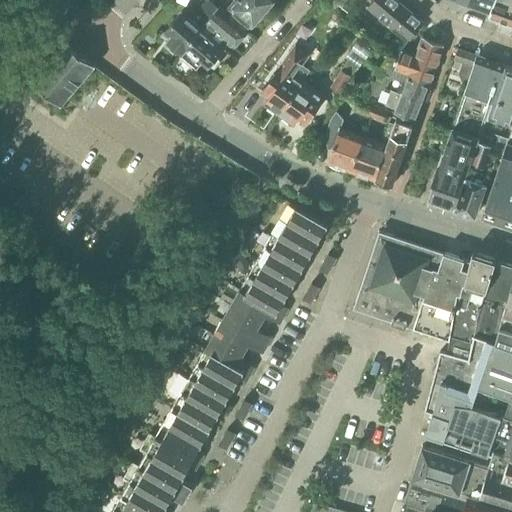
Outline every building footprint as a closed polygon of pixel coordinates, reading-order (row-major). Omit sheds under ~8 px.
[(220,9),(210,0),(205,0),(200,6),(212,17),(208,23),(206,21),(200,27),(224,48),(228,43),(233,47),(248,30),(221,8),(220,9)] [(265,9),(255,0),(233,0),(229,6),(252,25),(265,9)] [(255,0),(265,9),(272,0),(255,0)] [(341,0),(339,4),(349,12),(357,0),(341,0)] [(411,35),(423,20),(399,0),(373,0),(368,6),(393,26),(395,23),(411,35)] [(494,0),(469,0),(469,2),(490,10),(490,12),(491,12),(494,0)] [(511,0),(494,0),(491,12),(511,19),(511,0)] [(200,27),(181,11),(162,34),(168,39),(167,41),(171,45),(169,47),(176,53),(177,51),(181,54),(185,48),(184,46),(200,27)] [(224,48),(200,27),(184,46),(185,48),(181,54),(196,67),(200,62),(207,69),(225,48),(224,48)] [(444,44),(423,36),(416,53),(404,48),(399,59),(395,58),(388,66),(430,82),(444,44)] [(61,103),(95,63),(64,41),(32,78),(61,103)] [(385,49),(378,43),(369,52),(376,59),(385,49)] [(280,111),(302,80),(310,69),(299,61),(306,51),(296,44),(262,90),(270,96),(266,102),(268,103),(268,106),(275,112),(278,110),(280,111)] [(463,90),(493,101),(495,93),(505,65),(458,47),(454,57),(473,64),(463,90)] [(347,58),(341,68),(350,74),(356,65),(347,58)] [(504,149),(511,125),(511,66),(505,65),(495,93),(493,101),(484,124),(478,140),(504,149)] [(430,82),(388,66),(384,72),(405,81),(401,93),(423,101),(430,82)] [(350,74),(341,68),(330,86),(340,92),(351,74),(350,74)] [(382,72),(375,81),(384,88),(391,79),(382,72)] [(302,80),(280,111),(283,114),(282,117),(289,122),(292,120),(294,122),(299,116),(306,122),(324,96),(302,80)] [(384,88),(375,81),(368,89),(377,97),(384,88)] [(423,101),(401,93),(391,89),(385,104),(395,108),(394,111),(415,119),(423,101)] [(493,101),(463,90),(442,150),(426,197),(428,198),(455,207),(465,181),(471,161),(478,140),(484,124),(493,101)] [(376,104),(361,98),(356,111),(371,117),(376,104)] [(385,122),(390,109),(376,104),(371,117),(385,122)] [(353,169),(365,135),(340,127),(344,117),(335,111),(333,114),(332,116),(331,118),(329,123),(328,125),(327,130),(327,135),(327,138),(327,143),(329,148),(334,146),(329,161),(333,162),(353,169)] [(413,124),(397,118),(395,123),(390,121),(384,139),(388,140),(387,143),(376,177),(393,183),(413,124)] [(365,135),(353,169),(376,177),(387,143),(365,135)] [(504,149),(478,140),(471,161),(465,181),(455,207),(456,207),(462,211),(469,214),(476,214),(497,153),(489,150),(491,145),(504,149)] [(511,151),(504,149),(481,217),(511,227),(511,151)] [(228,164),(223,172),(234,179),(240,170),(228,164)] [(184,501),(195,482),(190,479),(188,483),(181,478),(189,465),(196,469),(205,454),(198,449),(240,377),(247,382),(256,366),(241,358),(249,344),(264,353),(273,336),(259,328),(266,315),(281,323),(290,307),(283,303),(324,232),(331,236),(336,227),(291,201),(111,511),(171,511),(172,511),(164,508),(172,494),(184,501)] [(233,244),(241,248),(257,220),(250,215),(233,244)] [(453,324),(454,319),(458,293),(461,292),(464,283),(465,283),(471,261),(470,261),(380,231),(354,308),(392,321),(392,322),(406,327),(406,325),(450,341),(451,336),(452,329),(453,324)] [(450,341),(448,352),(469,359),(477,320),(484,297),(496,259),(473,252),(471,257),(470,261),(471,261),(465,283),(464,283),(461,292),(458,293),(454,319),(470,324),(467,341),(451,336),(450,341)] [(330,253),(321,269),(329,274),(338,257),(330,253)] [(511,264),(496,259),(484,297),(506,304),(511,284),(511,264)] [(313,282),(304,298),(312,303),(321,287),(313,282)] [(511,284),(506,304),(500,327),(511,330),(511,284)] [(500,327),(506,304),(484,297),(477,320),(469,359),(448,352),(440,350),(427,410),(433,413),(450,419),(455,403),(473,406),(479,387),(493,392),(498,394),(511,398),(511,347),(495,341),(500,327)] [(511,330),(500,327),(495,341),(511,347),(511,330)] [(134,384),(111,364),(98,352),(84,369),(120,400),(134,384)] [(148,392),(156,396),(173,367),(165,363),(148,392)] [(486,410),(493,392),(479,387),(473,406),(486,410)] [(505,416),(511,418),(511,398),(498,394),(496,400),(508,405),(505,416)] [(244,420),(254,403),(246,398),(236,415),(244,420)] [(511,418),(505,416),(486,410),(473,406),(455,403),(450,419),(433,413),(427,434),(492,455),(493,451),(511,456),(511,418)] [(227,449),(237,433),(229,428),(219,444),(227,449)] [(488,468),(423,447),(412,479),(469,496),(469,494),(511,506),(511,482),(502,479),(486,474),(488,468)] [(490,461),(488,468),(486,474),(502,479),(511,482),(511,456),(493,451),(492,455),(490,461)] [(412,479),(404,504),(427,511),(511,511),(511,506),(469,494),(469,496),(412,479)] [(349,511),(315,502),(311,511),(349,511)]
